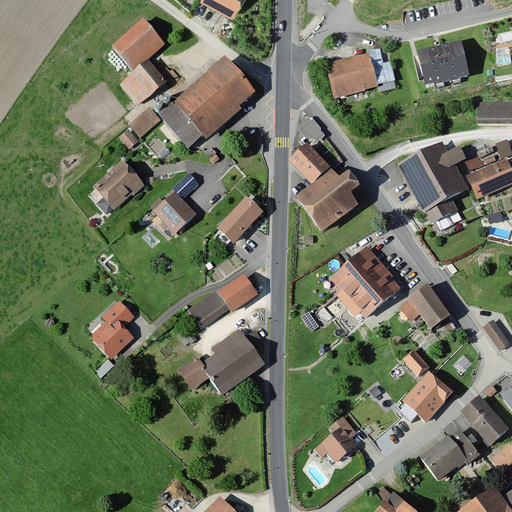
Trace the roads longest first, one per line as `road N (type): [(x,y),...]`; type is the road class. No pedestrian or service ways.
road 1 (secondary): [(282,511),(276,380),(283,76)]
road 2 (residential): [(362,173),(502,367)]
road 3 (residential): [(502,367),(326,511)]
road 4 (residential): [(339,21),(394,35),(511,11)]
road 5 (residential): [(511,131),(412,144),(362,173)]
road 6 (track): [(157,0),(251,68),(283,76)]
